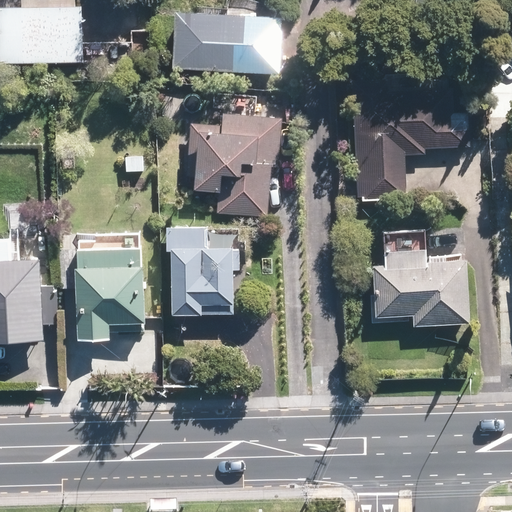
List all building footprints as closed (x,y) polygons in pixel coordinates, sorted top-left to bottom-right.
[(456,0),(405,0),(406,16),(457,13),(456,0)] [(511,0),(476,0),(473,5),(496,23),(511,0)] [(89,7),(0,8),(0,65),(90,64),(89,7)] [(183,58),(290,63),(292,14),(186,8),(183,58)] [(395,80),(364,81),(365,192),(407,192),(406,140),(472,140),(472,113),(455,113),(455,85),(395,86),(395,80)] [(222,121),(198,119),(191,177),(227,182),(223,211),(275,218),(286,119),(223,112),(222,121)] [(236,225),(170,226),(170,246),(177,246),(177,308),(236,308),(236,225)] [(145,236),(83,235),(81,331),(114,331),(114,326),(144,326),(145,236)] [(469,258),(384,263),(387,308),(423,306),(423,320),(472,317),(469,258)] [(46,259),(0,261),(0,334),(50,333),(46,259)]
